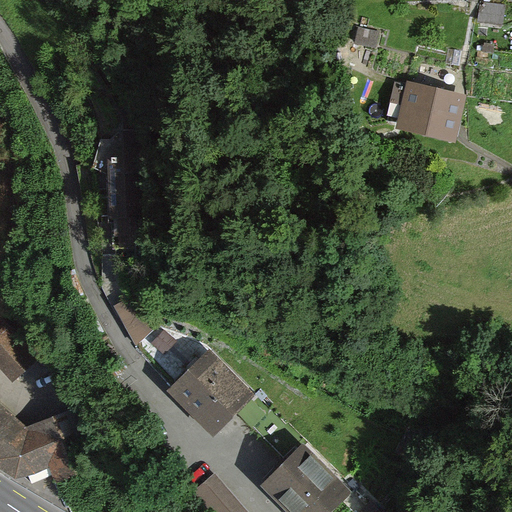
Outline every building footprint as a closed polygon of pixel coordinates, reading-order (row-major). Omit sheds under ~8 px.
[(370,37),(344,30),(337,58),(362,64),(370,37)] [(460,97),(402,81),(390,127),(448,143),(460,97)] [(126,178),(108,178),(106,252),(143,254),(147,130),(128,130),(126,178)] [(38,360),(0,318),(0,366),(14,381),(38,360)] [(115,336),(144,357),(154,343),(126,322),(115,336)] [(206,350),(166,387),(207,432),(248,396),(206,350)] [(0,406),(0,469),(17,484),(93,457),(74,415),(32,433),(0,406)] [(326,511),(345,496),(302,447),(260,485),(283,511),(326,511)] [(248,511),(215,474),(190,495),(205,511),(248,511)]
